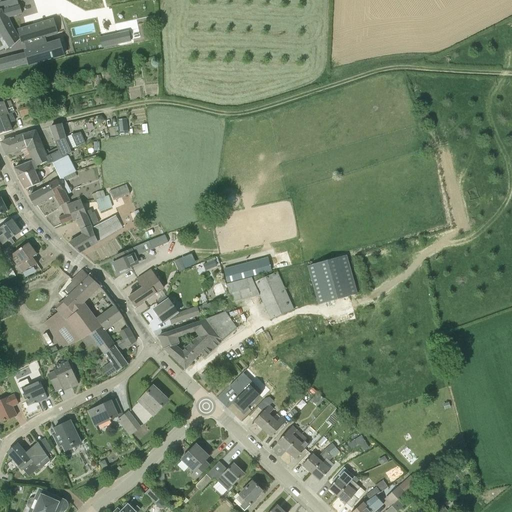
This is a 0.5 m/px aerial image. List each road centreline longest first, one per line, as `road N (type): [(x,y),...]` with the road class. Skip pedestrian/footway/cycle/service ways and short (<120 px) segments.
road 1 (track): [(511,73),(392,67),(243,112),(153,101),(0,138)]
road 2 (tertiary): [(145,347),(107,285),(27,210),(0,153)]
road 3 (residential): [(145,347),(122,374),(41,416),(0,448)]
road 4 (tertiary): [(204,406),(317,511)]
road 5 (residential): [(204,406),(92,511)]
